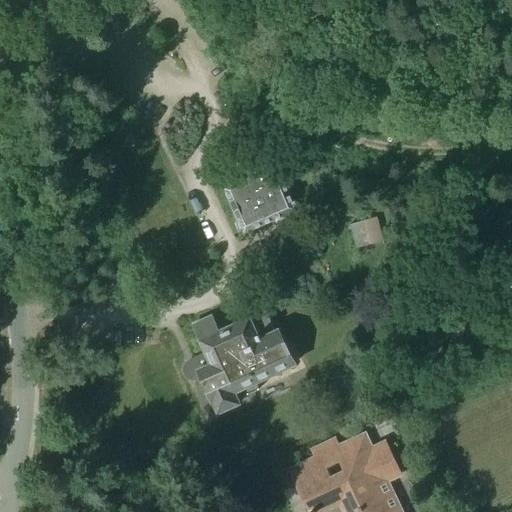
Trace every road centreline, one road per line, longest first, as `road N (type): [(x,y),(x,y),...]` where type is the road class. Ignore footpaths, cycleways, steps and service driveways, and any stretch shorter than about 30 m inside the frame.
road 1 (unknown): [(15,306),(125,313),(181,299),(203,284),(223,245),(205,164)]
road 2 (unclassified): [(0,506),(27,409),(0,209)]
road 3 (unknown): [(205,164),(220,128),(244,104),(332,91)]
road 4 (unknown): [(205,164),(179,81),(119,43)]
